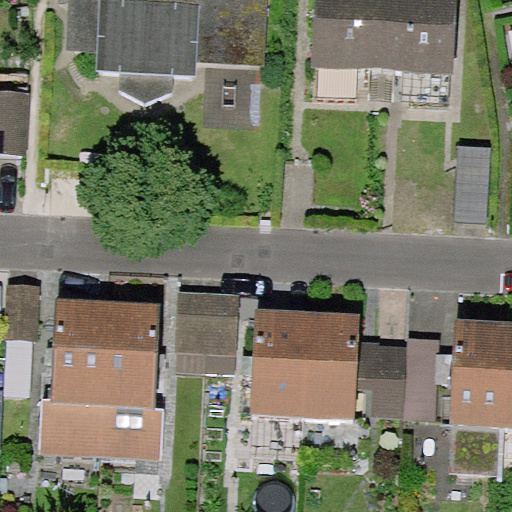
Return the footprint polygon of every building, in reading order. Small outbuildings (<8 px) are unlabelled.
[(255,0),(74,0),(72,51),(98,56),(102,75),(121,79),(120,89),(141,110),(171,97),(173,80),(195,81),(196,49),(253,48),(255,0)] [(454,0),(311,0),(309,70),(351,71),(417,73),(452,75),(454,0)] [(28,98),(0,95),(0,165),(23,167),(28,98)] [(490,153),(456,151),(452,225),(486,227),(490,153)] [(32,288),(3,288),(2,344),(30,344),(32,288)] [(238,295),(180,292),(176,371),(234,374),(238,295)] [(159,304),(56,299),(51,397),(41,396),(38,454),(160,461),(162,410),(154,410),(159,304)] [(360,313),(255,308),(249,413),(355,418),(356,392),(358,342),(360,313)] [(511,321),(457,318),(449,473),(499,475),(502,427),(511,427),(511,321)] [(405,340),(405,344),(402,418),(435,419),(438,341),(405,340)] [(405,344),(358,342),(356,392),(371,393),(370,417),(402,418),(405,344)]
